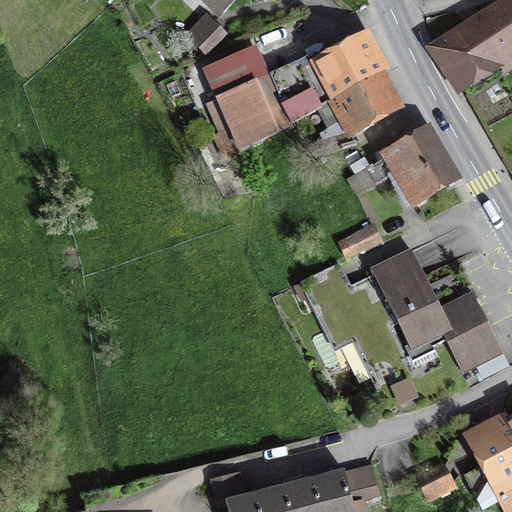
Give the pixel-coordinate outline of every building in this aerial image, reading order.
[(209,0),(222,13),(236,0),(209,0)] [(511,6),(471,33),(467,28),(439,47),(461,82),(504,55),(508,61),(511,58),(511,6)] [(208,15),(188,36),(206,54),(226,33),(208,15)] [(292,127),(340,98),(379,76),(357,41),(268,79),(292,127)] [(213,140),(222,160),(292,127),(268,79),(262,82),(248,52),(204,72),(217,101),(206,106),(220,136),(213,140)] [(396,109),(379,76),(340,98),(358,130),(396,109)] [(425,136),(348,179),(356,194),(391,174),(408,205),(451,181),(425,136)] [(373,229),(342,242),(348,255),(379,242),(373,229)] [(441,311),(410,251),(372,270),(376,278),(398,322),(416,358),(447,342),(441,329),(448,325),(441,311)] [(334,266),(297,284),(304,299),(341,282),(334,266)] [(381,382),(411,367),(391,326),(398,322),(376,278),(320,306),(339,344),(352,337),(365,363),(371,360),(381,382)] [(473,294),(441,311),(448,325),(441,329),(447,342),(464,372),(497,358),(491,344),(495,340),(473,294)] [(411,381),(394,388),(400,402),(417,396),(411,381)] [(508,511),(511,511),(511,426),(473,447),(483,466),(466,475),(483,508),(501,498),(508,511)] [(445,467),(418,479),(427,499),(454,487),(445,467)] [(374,468),(314,483),(321,511),(361,511),(359,500),(381,494),(374,468)] [(321,511),(314,483),(286,490),(291,511),(321,511)] [(291,511),(286,490),(256,498),(259,511),(291,511)] [(230,511),(259,511),(256,498),(229,505),(230,511)]
